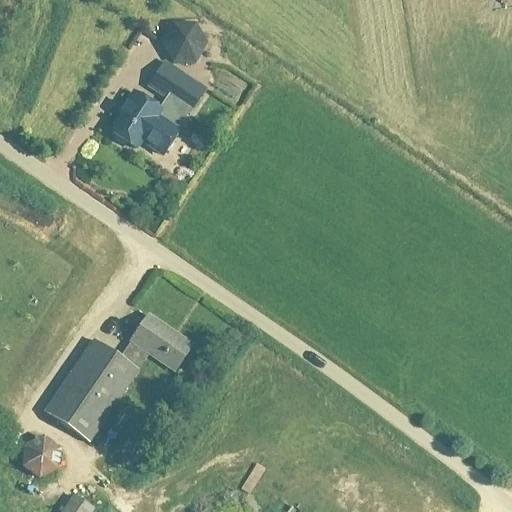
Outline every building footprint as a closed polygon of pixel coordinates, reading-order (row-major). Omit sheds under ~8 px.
[(207,43),(196,23),(172,22),(161,44),(173,63),(195,64),(207,43)] [(187,117),(206,90),(164,62),(147,88),(171,104),(170,106),(187,117)] [(211,91),(236,106),(248,87),(223,72),(211,91)] [(161,157),(179,130),(161,118),(164,113),(137,95),(111,135),(137,153),(142,145),(161,157)] [(88,444),(149,355),(174,372),(192,347),(147,317),(118,358),(93,341),(43,413),(88,444)] [(39,436),(20,445),(18,467),(38,479),(55,469),(58,447),(39,436)] [(110,456),(99,484),(127,495),(142,457),(124,450),(120,460),(110,456)] [(5,468),(0,477),(41,501),(47,492),(5,468)] [(89,511),(73,501),(65,511),(89,511)]
